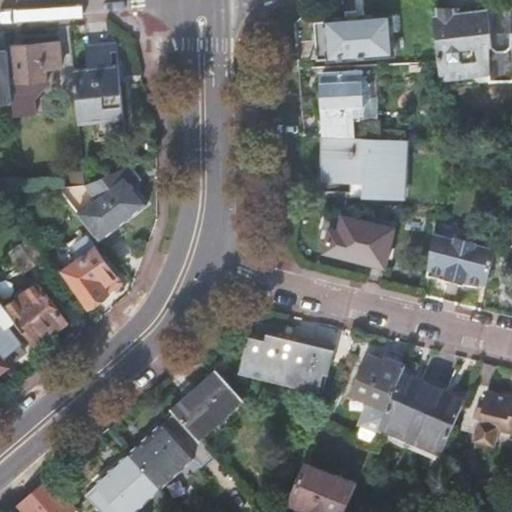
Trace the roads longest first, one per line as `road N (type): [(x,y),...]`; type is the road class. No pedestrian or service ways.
road 1 (secondary): [(199,0),(186,204),(162,286),(125,331),(0,440)]
road 2 (residential): [(211,267),(511,346)]
road 3 (secondary): [(0,481),(157,349),(211,267)]
road 4 (secondary): [(211,267),(221,189),(203,0)]
